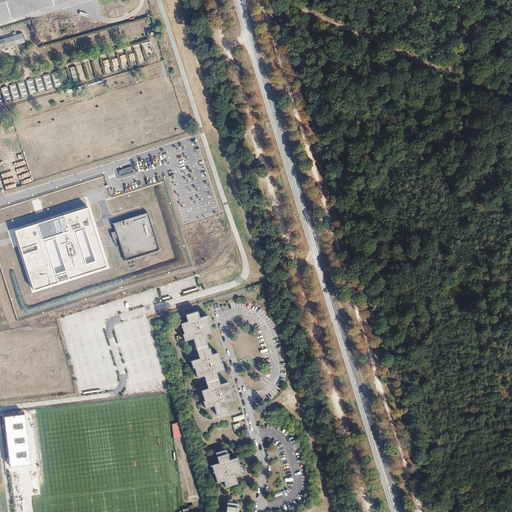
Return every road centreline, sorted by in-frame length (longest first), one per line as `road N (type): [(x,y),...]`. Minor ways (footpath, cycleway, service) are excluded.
road 1 (unknown): [(260,0),(420,511)]
road 2 (track): [(371,511),(214,0)]
road 3 (secondary): [(239,0),(364,409)]
road 4 (track): [(503,0),(352,201),(336,244)]
road 5 (residential): [(245,397),(220,315),(240,310),(264,325),(276,368),(263,391)]
road 6 (residential): [(255,431),(282,437),(297,478),(287,499),(259,503)]
